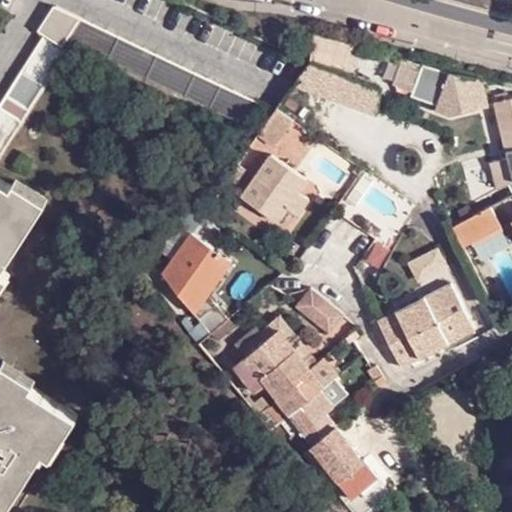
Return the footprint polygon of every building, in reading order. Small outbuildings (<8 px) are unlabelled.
[(66,39),(81,18),(55,5),(39,30),(45,34),(62,45),(66,39)] [(260,102),(81,18),(66,39),(246,127),(260,102)] [(62,45),(45,34),(0,102),(0,151),(1,152),(67,48),(62,45)] [(365,48),(318,34),(314,66),(354,81),(365,48)] [(473,79),(454,75),(447,93),(440,111),(452,116),(488,107),(482,82),(473,79)] [(511,96),(490,102),(501,151),(508,180),(511,179),(511,96)] [(293,121),(277,109),(258,134),(274,146),(293,121)] [(508,180),(501,151),(489,154),(495,184),(508,180)] [(271,154),(243,196),(278,220),(286,205),(297,213),(309,197),(298,190),(307,179),(271,154)] [(13,184),(0,175),(0,291),(11,275),(4,270),(49,199),(17,180),(13,184)] [(503,225),(493,206),(474,217),(459,225),(469,244),(503,225)] [(164,266),(186,295),(203,281),(209,290),(232,257),(193,226),(164,266)] [(203,281),(186,295),(211,328),(220,320),(227,314),(209,290),(203,281)] [(377,320),(400,367),(403,372),(481,332),(474,319),(454,281),(377,320)] [(311,286),(297,304),(330,331),(345,312),(311,286)] [(211,328),(228,348),(237,341),(220,320),(211,328)] [(249,356),(263,376),(297,348),(280,328),(249,356)] [(263,376),(290,411),(325,382),(297,348),(263,376)] [(78,417),(33,386),(37,378),(6,357),(0,366),(0,511),(5,511),(45,451),(53,456),(78,417)] [(291,412),(315,393),(323,386),(326,383),(325,382),(290,411),(291,412)] [(323,386),(315,393),(329,411),(337,405),(323,386)] [(315,444),(338,425),(329,411),(315,393),(291,412),(315,444)] [(365,459),(338,425),(315,444),(339,476),(343,479),(366,461),(365,459)] [(367,458),(365,459),(366,461),(343,479),(355,497),(380,476),(367,458)]
